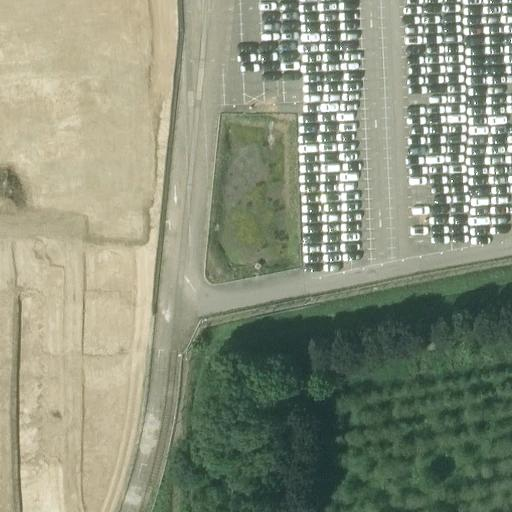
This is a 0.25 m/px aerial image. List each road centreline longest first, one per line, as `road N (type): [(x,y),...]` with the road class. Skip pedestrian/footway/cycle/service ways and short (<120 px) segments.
road 1 (residential): [(283,511),(283,389),(297,377),(511,330)]
road 2 (unknown): [(179,215),(180,269),(130,511)]
road 3 (unknown): [(62,214),(72,511)]
road 4 (unknown): [(113,214),(116,511)]
road 5 (unknown): [(8,217),(15,511)]
road 6 (unknown): [(305,0),(315,289)]
road 7 (unknown): [(435,0),(444,262)]
road 8 (unknown): [(56,5),(62,214)]
road 9 (unknown): [(200,21),(179,215)]
road 10 (unknown): [(56,5),(200,21)]
